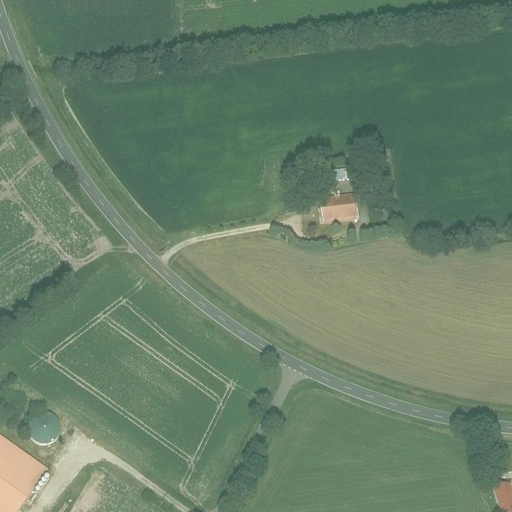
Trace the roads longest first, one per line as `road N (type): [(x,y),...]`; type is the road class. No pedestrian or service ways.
road 1 (tertiary): [(0,9),(34,104),(68,162),(102,209),(194,299),(330,384),(446,422),(511,432)]
road 2 (track): [(192,511),(84,444),(46,511)]
road 3 (track): [(154,265),(184,243),(297,223),(312,192)]
road 4 (track): [(297,368),(220,511)]
